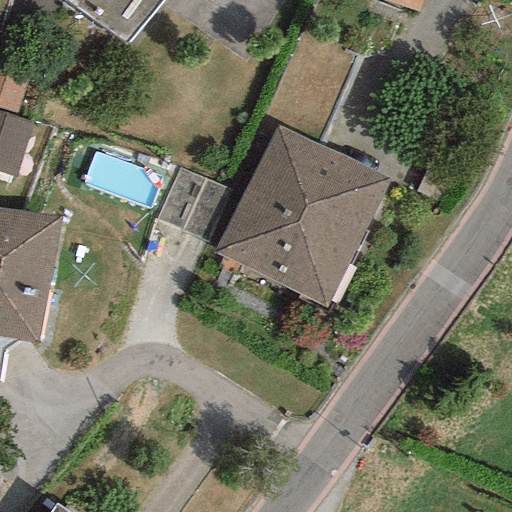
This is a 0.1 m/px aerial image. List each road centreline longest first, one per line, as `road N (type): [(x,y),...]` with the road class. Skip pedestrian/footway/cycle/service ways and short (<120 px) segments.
road 1 (tertiary): [(511,180),(468,254),(278,511)]
road 2 (unknown): [(319,453),(191,375),(149,364),(30,385)]
